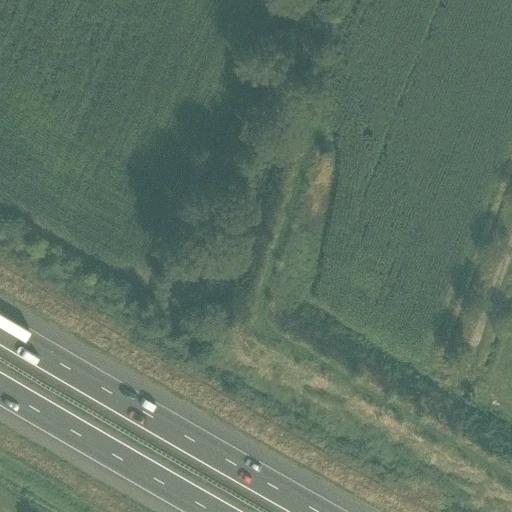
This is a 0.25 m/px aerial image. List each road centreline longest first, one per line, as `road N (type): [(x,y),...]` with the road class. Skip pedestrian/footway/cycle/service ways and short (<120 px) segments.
road 1 (motorway): [(311,511),(0,329)]
road 2 (motorway): [(0,389),(208,511)]
